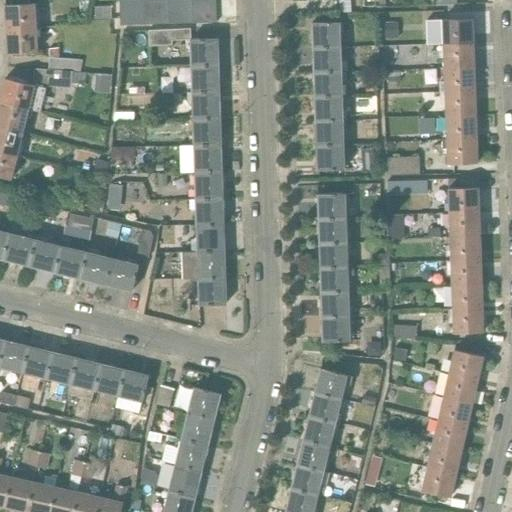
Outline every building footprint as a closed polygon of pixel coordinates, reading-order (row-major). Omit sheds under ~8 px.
[(142,0),(119,0),(119,26),(143,25),(142,0)] [(167,0),(142,0),(143,25),(168,25),(167,0)] [(167,0),(168,25),(192,24),(190,0),(167,0)] [(190,0),(192,24),(214,23),(213,0),(190,0)] [(6,30),(36,29),(35,4),(5,6),(6,30)] [(442,45),(473,44),(472,19),(442,20),(442,45)] [(313,49),(341,49),(340,23),(312,24),(313,49)] [(8,55),(38,53),(36,29),(6,30),(8,55)] [(189,41),(189,40),(191,40),(191,30),(148,31),(149,47),(172,46),(172,41),(189,41)] [(217,39),(191,40),(189,40),(189,41),(190,67),(218,66),(217,39)] [(443,68),(473,67),(473,44),(442,45),(443,68)] [(49,49),(49,58),(59,59),(59,48),(49,49)] [(313,73),(341,72),(341,49),(313,49),(313,73)] [(48,71),(81,72),(83,61),(59,59),(49,58),(48,71)] [(191,93),(219,92),(218,66),(190,67),(191,93)] [(444,93),(474,92),(473,67),(443,68),(444,93)] [(0,99),(0,103),(29,111),(40,114),(46,87),(71,89),(72,84),(85,86),(86,73),(81,72),(48,71),(35,69),(33,86),(5,79),(0,99)] [(314,98),(342,97),(341,72),(313,73),(314,98)] [(192,119),(219,119),(219,92),(191,93),(192,119)] [(445,117),(475,116),(474,92),(444,93),(445,117)] [(315,122),(343,121),(342,97),(314,98),(315,122)] [(0,127),(23,133),(29,111),(0,103),(0,127)] [(446,140),(476,139),(475,116),(445,117),(446,140)] [(191,146),(220,145),(219,119),(192,119),(192,132),(191,146)] [(316,147),(344,146),(343,121),(315,122),(316,147)] [(0,152),(17,157),(23,133),(0,127),(0,152)] [(446,140),(447,165),(477,164),(476,139),(446,140)] [(193,174),(221,173),(220,145),(191,146),(193,161),(193,174)] [(317,172),(345,171),(344,146),(316,147),(317,172)] [(0,177),(11,181),(17,157),(0,152),(0,177)] [(386,176),(420,175),(420,158),(386,159),(386,176)] [(194,200),(222,199),(221,173),(193,174),(194,200)] [(387,195),(408,195),(407,182),(387,183),(387,195)] [(110,206),(120,207),(121,184),(111,184),(110,206)] [(448,213),(478,212),(477,188),(447,189),(448,213)] [(318,220),(346,219),(346,194),(318,195),(318,220)] [(195,226),(223,225),(222,199),(194,200),(195,226)] [(449,238),(479,237),(478,212),(448,213),(449,238)] [(319,245),(347,244),(346,219),(318,220),(319,245)] [(187,253),(224,252),(223,225),(195,226),(195,239),(187,239),(187,253)] [(137,256),(149,259),(153,237),(151,232),(142,230),(137,256)] [(0,259),(3,261),(10,235),(0,232),(0,259)] [(3,261),(28,267),(35,241),(10,235),(3,261)] [(450,262),(480,261),(479,237),(449,238),(450,262)] [(28,267),(53,273),(60,247),(35,241),(28,267)] [(320,269),(348,269),(347,244),(319,245),(320,269)] [(53,273),(80,280),(86,254),(60,247),(53,273)] [(182,280),(198,280),(225,279),(224,252),(187,253),(182,253),(182,280)] [(80,280),(105,286),(112,260),(86,254),(80,280)] [(112,260),(105,286),(132,292),(138,266),(112,260)] [(451,286),(481,285),(480,261),(450,262),(451,286)] [(321,293),(349,292),(348,269),(320,269),(321,293)] [(225,279),(198,280),(199,306),(226,305),(225,279)] [(452,309),(482,308),(481,285),(451,286),(452,309)] [(321,318),(350,318),(349,292),(321,293),(321,318)] [(452,309),(452,334),(483,333),(482,308),(452,309)] [(322,343),(350,342),(350,318),(321,318),(322,343)] [(391,338),(416,340),(417,326),(392,326),(391,338)] [(0,362),(0,368),(22,373),(28,347),(5,342),(0,362)] [(22,373),(45,379),(52,353),(28,347),(22,373)] [(448,374),(477,381),(483,357),(453,350),(448,374)] [(45,379),(71,385),(77,359),(52,353),(45,379)] [(71,385),(94,391),(100,365),(77,359),(71,385)] [(94,391),(118,397),(124,371),(100,365),(94,391)] [(314,393),(340,400),(346,376),(320,369),(314,393)] [(124,371),(118,397),(142,403),(149,377),(124,371)] [(442,398),(472,404),(477,381),(448,374),(442,398)] [(182,385),(177,403),(188,406),(193,388),(182,385)] [(169,409),(171,402),(174,390),(161,387),(156,406),(169,409)] [(5,398),(15,400),(17,390),(8,388),(5,398)] [(188,414),(214,421),(220,394),(194,388),(188,414)] [(309,417),(335,423),(340,400),(314,393),(309,417)] [(437,421),(466,428),(472,404),(442,398),(437,421)] [(4,431),(9,433),(13,417),(0,413),(0,433),(3,434),(4,431)] [(181,440),(207,446),(214,421),(188,414),(181,440)] [(303,442),(329,448),(335,423),(309,417),(303,442)] [(432,444),(461,451),(466,428),(437,421),(432,444)] [(162,436),(150,433),(148,441),(161,444),(162,436)] [(175,466),(201,472),(207,446),(181,440),(175,466)] [(297,467),(323,473),(329,448),(303,442),(297,467)] [(426,468),(456,474),(461,451),(432,444),(426,468)] [(31,451),(27,466),(37,468),(41,453),(31,451)] [(41,453),(37,468),(47,470),(50,455),(49,455),(41,453)] [(0,508),(4,509),(11,477),(0,474),(0,468),(2,459),(0,458),(0,508)] [(75,461),(71,477),(81,479),(84,463),(75,461)] [(84,463),(81,479),(91,481),(91,479),(94,465),(84,463)] [(4,509),(17,511),(26,511),(37,468),(27,466),(24,480),(11,477),(4,509)] [(169,492),(195,498),(201,472),(175,466),(169,492)] [(291,490),(317,496),(323,473),(297,467),(291,490)] [(49,511),(55,487),(45,485),(49,470),(47,470),(37,468),(26,511),(49,511)] [(426,468),(421,492),(450,498),(456,474),(426,468)] [(49,511),(73,511),(78,492),(81,479),(71,477),(68,490),(55,487),(49,511)] [(121,511),(123,503),(124,503),(127,488),(117,485),(113,500),(100,497),(96,511),(121,511)] [(285,511),(313,511),(317,496),(291,490),(285,511)] [(96,511),(100,497),(90,495),(78,492),(73,511),(96,511)] [(163,511),(191,511),(195,498),(169,492),(163,511)]
